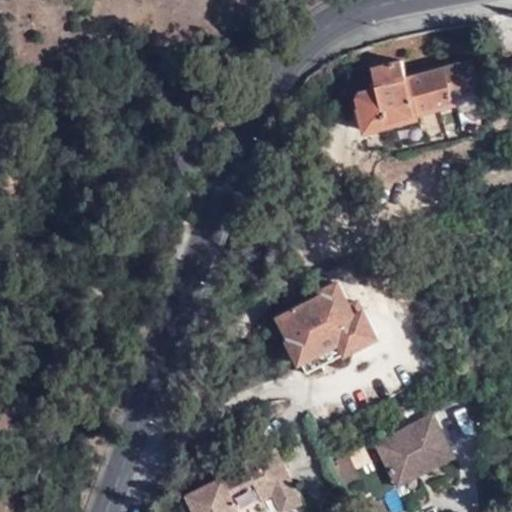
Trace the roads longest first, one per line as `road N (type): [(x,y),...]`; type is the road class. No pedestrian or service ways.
road 1 (unclassified): [(114,497),(269,79),(324,28),(405,0)]
road 2 (residential): [(114,497),(230,337),(354,232)]
road 3 (residential): [(319,400),(415,360),(354,232)]
road 4 (residential): [(354,232),(511,180)]
